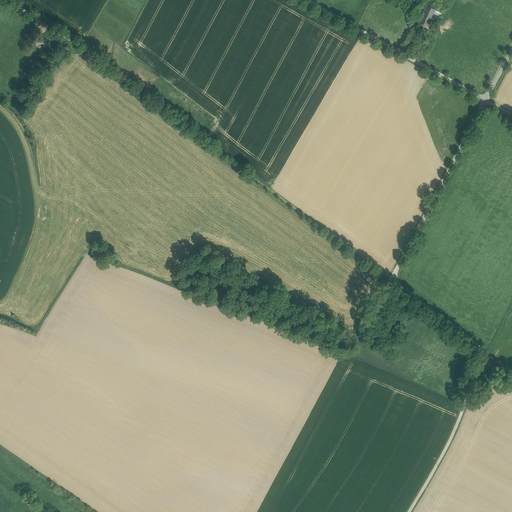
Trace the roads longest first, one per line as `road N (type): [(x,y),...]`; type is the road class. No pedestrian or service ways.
road 1 (unclassified): [(484,101),(392,279),(472,345),(440,449),(405,511)]
road 2 (track): [(10,0),(392,279)]
road 3 (track): [(0,108),(24,141),(37,218),(0,305)]
road 4 (residential): [(484,101),(304,0)]
